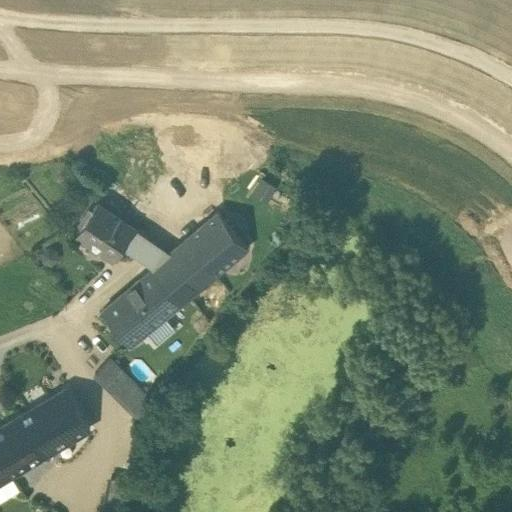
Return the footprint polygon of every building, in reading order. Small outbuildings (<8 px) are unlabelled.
[(222,122),(179,123),(103,154),(116,188),(177,164),(176,154),(226,152),(233,149),(233,132),(222,133),(222,122)] [(134,226),(97,201),(76,233),(91,243),(91,244),(91,245),(93,242),(114,256),(126,239),(134,226)] [(159,260),(153,265),(182,299),(246,245),(218,210),(173,249),(159,260)] [(173,249),(134,226),(126,239),(159,260),(173,249)] [(153,265),(103,308),(131,342),(182,299),(153,265)] [(153,398),(110,355),(95,370),(138,413),(153,398)] [(67,388),(0,427),(0,479),(89,425),(67,388)] [(125,511),(133,477),(111,473),(103,511),(125,511)] [(0,482),(0,498),(22,486),(15,474),(0,482)]
